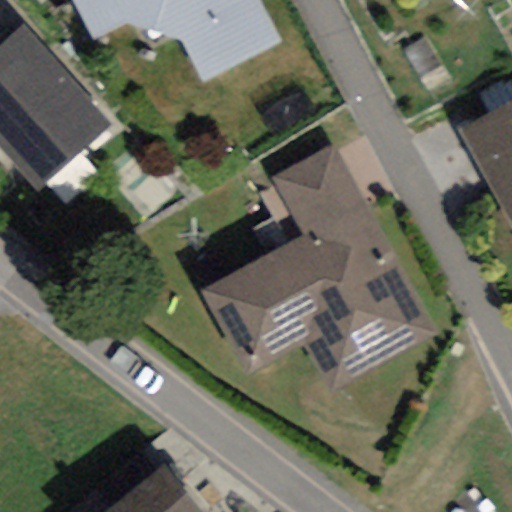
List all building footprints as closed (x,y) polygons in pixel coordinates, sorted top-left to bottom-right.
[(256,0),(66,0),(94,51),(127,30),(178,46),(199,92),(281,46),(256,0)] [(24,34),(0,55),(0,157),(37,200),(112,134),(24,34)] [(511,114),(458,147),(511,237),(511,114)] [(332,151),(271,184),(303,242),(201,298),(249,385),(305,354),(330,399),(437,340),(332,151)] [(118,511),(199,511),(165,472),(118,511)]
